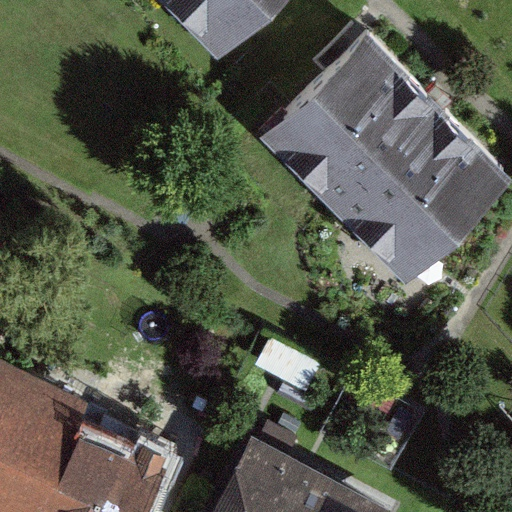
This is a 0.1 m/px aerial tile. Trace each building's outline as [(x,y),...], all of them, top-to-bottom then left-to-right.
[(267,0),(173,0),(221,47),(267,0)] [(511,171),(511,164),(367,22),(262,129),(411,274),(511,171)] [(272,323),(263,348),(312,366),(321,342),(272,323)] [(89,397),(0,355),(0,511),(143,511),(168,458),(80,417),(89,397)] [(403,511),(404,511),(256,433),(213,511),(403,511)]
